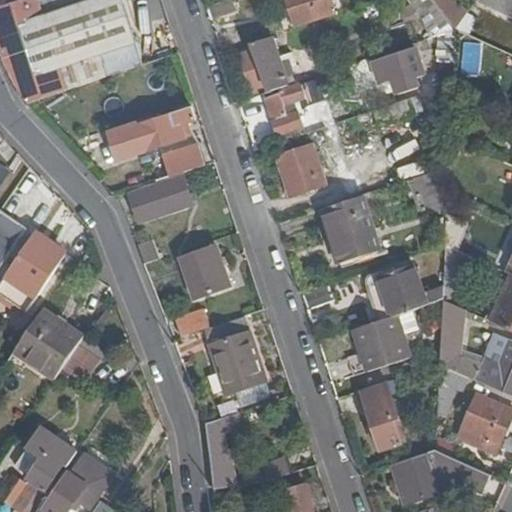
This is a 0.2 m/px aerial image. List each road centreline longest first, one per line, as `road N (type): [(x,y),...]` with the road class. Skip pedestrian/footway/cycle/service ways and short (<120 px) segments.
road 1 (residential): [(184,0),(352,511)]
road 2 (residential): [(0,104),(125,275),(181,403),(204,511)]
